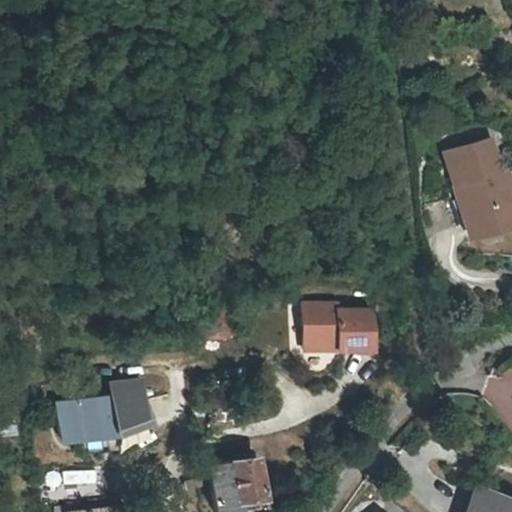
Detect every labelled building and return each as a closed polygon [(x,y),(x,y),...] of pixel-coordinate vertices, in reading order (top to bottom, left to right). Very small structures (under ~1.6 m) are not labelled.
[(477,229),(511,216),(511,176),(510,172),(503,174),(487,128),(440,145),(465,215),(472,213),(477,229)] [(311,294),(311,332),(347,333),(347,339),(378,339),(379,301),(348,301),(348,294),(311,294)] [(232,334),(226,315),(198,324),(204,343),(232,334)] [(100,380),(103,396),(106,425),(140,414),(134,398),(131,376),(100,380)] [(103,396),(54,403),(58,436),(106,430),(106,425),(103,396)] [(58,436),(54,403),(48,403),(52,436),(58,436)] [(250,455),(202,460),(207,509),(232,507),(231,498),(255,495),(250,455)] [(511,511),(511,499),(466,482),(454,511),(511,511)] [(116,511),(115,503),(65,509),(65,511),(116,511)]
